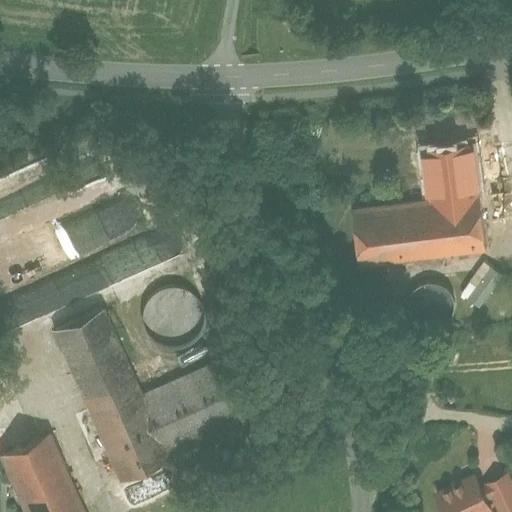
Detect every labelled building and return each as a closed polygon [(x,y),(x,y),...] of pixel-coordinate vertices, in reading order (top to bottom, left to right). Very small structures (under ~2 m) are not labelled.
[(356,203),(363,260),(487,245),(474,136),(419,143),(425,195),(356,203)] [(0,204),(0,244),(67,216),(53,182),(0,204)] [(97,211),(46,236),(59,262),(110,236),(97,211)] [(489,263),(468,297),(481,305),(503,271),(489,263)] [(106,304),(57,325),(121,473),(170,453),(154,417),(142,388),(106,304)] [(239,346),(142,388),(154,417),(252,375),(239,346)] [(89,511),(52,428),(1,450),(27,511),(89,511)] [(434,487),(445,511),(482,511),(501,503),(505,511),(511,507),(511,471),(509,465),(486,476),(480,465),(434,487)]
